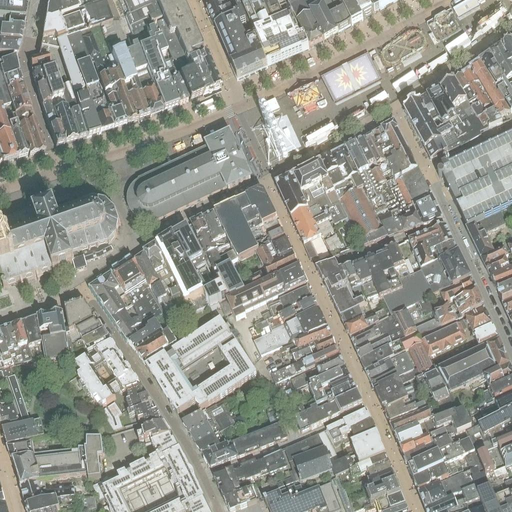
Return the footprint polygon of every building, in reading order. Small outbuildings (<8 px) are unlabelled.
[(0,0),(0,18),(25,21),(26,13),(27,13),(28,9),(27,9),(28,1),(17,0),(0,0)] [(48,0),(45,20),(49,21),(106,1),(105,0),(48,0)] [(118,0),(120,5),(129,28),(147,21),(148,23),(161,18),(163,21),(157,23),(171,59),(168,60),(173,72),(177,74),(180,81),(194,75),(188,61),(196,58),(204,55),(205,55),(206,55),(196,33),(198,33),(196,29),(195,29),(184,4),(185,3),(183,2),(184,1),(182,0),(118,0)] [(240,18),(232,0),(231,0),(207,11),(208,11),(207,12),(214,29),(215,28),(215,29),(237,19),(240,18)] [(300,41),(290,18),(281,0),(240,0),(243,5),(242,6),(253,33),(274,25),(283,48),(300,41)] [(285,0),(304,40),(307,47),(308,47),(309,51),(323,44),(322,43),(323,42),(324,44),(325,43),(324,42),(325,41),(326,43),(336,36),(317,0),(285,0)] [(337,0),(317,0),(336,36),(352,28),(337,0)] [(363,22),(352,0),(337,0),(352,28),(363,22)] [(352,0),(363,22),(374,16),(373,15),(374,15),(366,0),(352,0)] [(401,0),(400,0),(366,0),(374,15),(401,0)] [(79,53),(86,51),(81,38),(80,33),(89,29),(112,21),(106,1),(49,21),(45,20),(41,40),(42,41),(58,43),(58,40),(66,38),(70,50),(77,48),(79,53)] [(13,26),(24,27),(25,21),(0,18),(0,22),(4,24),(5,28),(12,29),(13,26)] [(238,22),(237,19),(215,29),(218,35),(218,36),(217,36),(225,54),(246,44),(244,39),(245,39),(242,32),(247,30),(242,20),(238,22)] [(133,33),(137,31),(138,34),(146,30),(145,27),(143,22),(131,27),(133,33)] [(131,33),(133,37),(163,113),(177,108),(169,85),(178,82),(180,81),(177,74),(173,72),(154,24),(145,27),(146,30),(150,42),(142,45),(138,34),(137,31),(133,33),(131,33)] [(257,41),(255,41),(267,69),(268,69),(267,68),(268,68),(268,69),(288,60),(283,48),(274,25),(253,33),(257,41)] [(0,40),(21,42),(21,40),(24,28),(24,27),(13,26),(12,29),(5,28),(5,29),(0,28),(0,40)] [(112,90),(126,126),(138,122),(128,97),(126,97),(122,87),(123,86),(111,55),(108,57),(114,71),(106,74),(99,55),(91,35),(89,29),(80,33),(81,38),(86,51),(89,60),(92,59),(94,64),(104,92),(112,90)] [(133,52),(125,55),(150,118),(163,113),(133,37),(127,39),(133,52)] [(99,135),(70,50),(66,38),(58,40),(58,43),(58,50),(70,85),(87,139),(99,135)] [(0,53),(10,54),(17,54),(21,42),(0,40),(0,53)] [(309,51),(307,47),(304,40),(300,41),(283,48),(288,60),(309,51)] [(58,50),(58,43),(42,41),(41,46),(58,50)] [(123,86),(122,87),(126,97),(128,97),(138,122),(150,118),(125,55),(119,41),(108,46),(111,55),(123,86)] [(266,70),(267,69),(255,41),(246,44),(225,54),(232,69),(237,81),(266,69),(266,70)] [(511,46),(511,44),(489,58),(511,96),(511,46)] [(91,65),(94,64),(92,59),(89,60),(86,51),(79,53),(77,48),(70,50),(99,135),(99,136),(99,135),(114,130),(114,129),(113,130),(110,121),(106,115),(88,63),(90,62),(91,65)] [(29,59),(31,69),(50,63),(47,54),(39,56),(31,58),(30,58),(29,58),(29,59)] [(204,55),(196,58),(211,94),(218,91),(219,88),(205,55),(204,55)] [(194,75),(202,97),(211,94),(196,58),(188,61),(194,75)] [(511,96),(489,58),(479,65),(510,114),(511,113),(511,96)] [(0,62),(0,70),(3,79),(18,74),(15,59),(11,60),(0,62)] [(59,89),(50,63),(31,69),(31,71),(39,69),(41,75),(44,84),(45,87),(48,97),(55,117),(61,136),(64,146),(65,146),(77,142),(59,89)] [(499,118),(510,114),(479,65),(470,71),(470,72),(469,72),(490,106),(481,111),(484,115),(493,110),(499,119),(499,118)] [(35,87),(44,84),(41,75),(39,69),(31,71),(32,73),(35,87)] [(7,128),(15,125),(12,114),(4,117),(1,108),(11,105),(10,103),(0,70),(0,159),(2,166),(18,161),(7,128)] [(469,72),(462,77),(464,80),(481,111),(490,106),(469,72)] [(18,74),(3,79),(6,89),(21,83),(19,75),(18,74)] [(202,97),(194,75),(180,81),(189,103),(202,97)] [(464,80),(462,77),(454,82),(475,117),(482,128),(486,126),(489,130),(496,126),(496,127),(502,124),(499,118),(499,119),(493,110),(484,115),(481,111),(464,80)] [(178,82),(169,85),(177,108),(187,104),(178,82)] [(440,93),(459,127),(475,117),(454,82),(449,85),(451,87),(440,93)] [(22,85),(21,83),(6,89),(10,103),(26,98),(22,85)] [(70,85),(59,89),(77,142),(87,139),(70,85)] [(39,101),(48,97),(45,87),(36,90),(38,97),(39,101)] [(106,115),(110,121),(113,130),(114,129),(114,130),(126,126),(112,90),(104,92),(111,113),(106,115)] [(435,114),(443,130),(450,126),(452,131),(459,127),(440,93),(427,100),(435,114)] [(55,117),(48,97),(39,101),(39,102),(40,102),(46,120),(55,117)] [(11,105),(14,116),(30,111),(26,98),(10,103),(11,105)] [(435,114),(427,100),(420,104),(427,118),(435,114)] [(427,118),(420,104),(404,112),(425,151),(441,142),(447,154),(447,155),(460,148),(461,148),(452,131),(450,126),(443,130),(435,114),(427,118)] [(26,124),(31,139),(40,137),(38,131),(36,124),(35,121),(34,121),(30,111),(14,116),(16,121),(24,119),(26,124)] [(61,136),(55,117),(46,120),(48,126),(49,130),(52,138),(55,147),(55,148),(55,149),(56,148),(56,149),(64,146),(61,136)] [(459,127),(452,131),(461,148),(461,149),(481,136),(480,134),(489,130),(486,126),(482,128),(475,117),(459,127)] [(37,155),(31,139),(26,124),(18,127),(29,158),(37,155)] [(18,161),(27,158),(15,125),(7,128),(18,161)] [(410,157),(407,151),(394,126),(382,133),(384,136),(387,143),(389,142),(396,157),(385,163),(391,174),(403,200),(407,210),(431,198),(410,157)] [(387,143),(384,136),(383,137),(381,133),(372,138),(374,141),(385,163),(396,157),(389,142),(387,143)] [(442,178),(467,230),(501,215),(511,209),(511,135),(438,171),(438,172),(438,173),(437,174),(437,175),(437,176),(438,177),(439,178),(440,178),(441,178),(442,178)] [(248,182),(251,181),(250,179),(249,179),(244,168),(245,168),(240,157),(236,149),(235,149),(230,139),(231,138),(229,136),(227,137),(209,146),(206,147),(207,149),(139,181),(139,182),(137,183),(135,185),(133,187),(131,189),(130,192),(128,196),(128,198),(127,201),(127,203),(128,205),(129,209),(130,212),(132,215),(134,217),(136,219),(138,220),(141,222),(143,222),(146,223),(149,223),(152,223),(154,223),(158,221),(158,222),(227,190),(228,192),(230,191),(230,190),(248,182)] [(31,139),(37,155),(43,153),(45,152),(44,150),(40,137),(31,139)] [(391,174),(385,163),(374,141),(374,142),(372,138),(364,142),(366,146),(385,185),(387,184),(385,177),(391,174)] [(387,210),(388,210),(387,206),(394,204),(387,184),(385,185),(366,146),(364,142),(356,146),(380,195),(385,206),(387,210)] [(431,163),(447,154),(441,142),(425,151),(431,163)] [(363,190),(373,211),(385,206),(380,195),(356,146),(345,152),(363,190)] [(377,219),(373,211),(363,190),(345,152),(332,159),(327,158),(323,160),(321,164),(320,165),(351,226),(361,247),(362,249),(387,238),(377,219)] [(293,178),(293,179),(308,211),(313,221),(327,213),(331,221),(336,230),(347,226),(348,228),(351,226),(320,165),(319,165),(318,166),(315,167),(314,167),(313,168),(299,175),(298,176),(295,178),(294,178),(293,178)] [(276,187),(291,219),(308,211),(293,179),(276,187)] [(238,262),(238,263),(256,254),(266,249),(268,248),(267,245),(262,247),(260,244),(255,246),(250,235),(260,230),(263,237),(280,230),(277,222),(264,195),(263,196),(260,194),(249,199),(250,201),(247,202),(245,201),(239,204),(215,215),(238,262)] [(6,291),(7,290),(7,289),(20,284),(22,287),(24,287),(23,283),(36,279),(38,282),(40,281),(39,278),(53,273),(53,274),(54,277),(57,276),(56,273),(73,267),(75,274),(87,271),(85,264),(100,259),(113,252),(109,246),(116,238),(118,239),(119,238),(117,237),(118,226),(121,226),(121,224),(118,225),(115,214),(117,213),(116,212),(114,213),(106,206),(107,204),(106,203),(105,205),(95,203),(95,200),(93,200),(93,203),(83,206),(83,204),(81,204),(82,207),(75,209),(74,207),(73,207),(70,198),(53,204),(54,207),(35,214),(34,211),(32,212),(33,215),(33,216),(19,221),(18,218),(16,218),(17,222),(3,226),(2,223),(0,223),(1,227),(0,227),(0,276),(3,287),(2,288),(2,290),(5,291),(6,291)] [(442,221),(431,198),(407,210),(409,218),(415,215),(422,228),(427,227),(442,221)] [(377,219),(387,238),(388,240),(403,234),(400,222),(402,221),(401,221),(398,213),(393,215),(391,210),(388,211),(388,210),(387,210),(385,206),(373,211),(377,219)] [(329,222),(331,221),(327,213),(313,221),(308,211),(291,219),(304,247),(311,244),(321,239),(316,228),(329,222)] [(238,263),(238,262),(215,215),(202,221),(225,269),(229,266),(230,266),(238,263)] [(402,221),(400,222),(403,234),(403,235),(422,228),(415,215),(409,218),(410,218),(401,221),(402,221)] [(501,215),(467,230),(466,230),(467,231),(466,231),(481,260),(492,254),(484,236),(506,226),(501,215)] [(225,269),(202,221),(191,227),(193,231),(214,274),(225,269)] [(445,228),(434,232),(442,250),(453,245),(445,228)] [(210,276),(187,229),(172,237),(201,291),(211,287),(206,278),(210,276)] [(271,246),(285,240),(281,232),(267,238),(271,246)] [(417,262),(442,250),(434,232),(409,242),(417,262)] [(201,291),(172,237),(159,246),(181,291),(167,298),(174,312),(186,306),(187,306),(192,316),(210,308),(204,296),(201,291)] [(271,246),(268,248),(266,249),(274,266),(293,257),(285,240),(271,246)] [(310,261),(317,263),(319,264),(320,263),(311,244),(304,247),(310,261)] [(457,254),(453,245),(442,250),(417,262),(420,272),(457,254)] [(181,291),(159,246),(158,247),(161,251),(159,252),(156,248),(144,256),(150,264),(160,285),(167,298),(181,291)] [(394,272),(398,280),(399,283),(409,277),(408,274),(397,247),(386,252),(386,254),(387,254),(394,272)] [(274,266),(266,249),(256,254),(269,282),(270,281),(294,270),(293,269),(298,267),(293,257),(274,266)] [(504,249),(481,261),(480,261),(485,269),(486,268),(504,259),(508,257),(504,249)] [(375,259),(386,285),(398,280),(394,272),(386,254),(382,256),(383,256),(375,259)] [(457,255),(457,254),(420,272),(409,277),(399,283),(401,290),(461,266),(456,259),(457,259),(458,258),(457,258),(456,258),(454,256),(457,255)] [(150,264),(144,256),(134,263),(149,290),(155,287),(156,290),(162,301),(167,298),(160,285),(150,264)] [(386,285),(375,259),(365,263),(372,280),(371,280),(376,295),(378,299),(381,297),(401,290),(398,280),(386,285)] [(504,259),(486,268),(485,269),(490,278),(490,279),(509,270),(504,259)] [(131,307),(139,318),(144,326),(151,322),(151,321),(153,320),(155,324),(166,317),(149,290),(134,263),(132,264),(130,264),(128,266),(127,267),(119,273),(118,272),(115,274),(115,275),(111,278),(119,289),(124,297),(131,307)] [(372,280),(365,263),(357,267),(353,268),(361,287),(366,299),(376,295),(371,280),(372,280)] [(324,287),(328,295),(347,287),(343,278),(344,278),(342,271),(339,272),(335,265),(320,270),(321,271),(320,278),(323,284),(324,284),(325,286),(324,287)] [(361,287),(353,268),(352,266),(343,270),(349,283),(352,290),(361,287)] [(470,280),(464,267),(463,266),(462,266),(461,266),(401,290),(389,294),(381,297),(390,318),(394,315),(407,309),(414,306),(419,304),(420,303),(439,294),(470,280)] [(244,294),(230,267),(216,274),(223,286),(204,296),(210,308),(226,301),(235,297),(236,298),(244,294)] [(299,269),(298,268),(294,271),(294,270),(270,281),(270,283),(236,299),(236,298),(235,297),(226,301),(227,303),(236,322),(245,317),(244,315),(285,296),(306,286),(302,277),(303,277),(299,268),(299,269)] [(511,270),(490,280),(496,292),(511,284),(511,270)] [(251,291),(265,284),(261,275),(247,282),(251,291)] [(92,290),(99,301),(119,289),(111,278),(92,290)] [(420,303),(422,309),(426,316),(432,313),(445,307),(449,305),(454,303),(476,293),(470,280),(439,294),(420,303)] [(344,318),(362,309),(367,306),(364,300),(353,305),(347,292),(348,288),(347,287),(328,295),(340,320),(344,318)] [(502,305),(503,304),(511,300),(511,287),(497,294),(502,305)] [(99,301),(105,311),(124,297),(119,289),(99,301)] [(273,319),(313,300),(308,290),(279,303),(268,308),(270,314),(273,319)] [(458,321),(461,320),(482,310),(483,310),(476,293),(454,303),(460,316),(455,319),(449,305),(445,307),(432,313),(436,320),(416,329),(407,309),(394,315),(395,318),(400,329),(406,340),(417,335),(419,339),(441,330),(440,329),(458,321)] [(105,311),(112,320),(131,307),(124,297),(105,311)] [(271,333),(318,311),(313,300),(273,319),(266,322),(271,333)] [(367,318),(345,329),(351,340),(375,328),(374,326),(388,319),(381,306),(380,306),(377,300),(372,303),(373,305),(370,306),(375,315),(367,318)] [(507,316),(511,313),(511,301),(502,306),(507,316)] [(74,347),(103,331),(92,315),(88,310),(84,305),(85,305),(81,304),(76,306),(70,308),(65,310),(66,315),(60,315),(59,314),(58,313),(57,313),(56,313),(54,314),(53,315),(53,316),(53,317),(38,319),(45,358),(46,366),(71,362),(70,358),(77,357),(76,353),(77,353),(74,347)] [(120,332),(139,318),(131,307),(112,320),(113,322),(120,332)] [(367,318),(362,309),(344,318),(340,320),(345,329),(367,318)] [(252,342),(256,350),(323,321),(318,311),(271,333),(271,334),(276,332),(277,334),(264,339),(263,337),(252,342)] [(465,320),(473,337),(492,329),(484,312),(465,320)] [(229,314),(146,369),(183,425),(263,377),(246,346),(243,340),(229,314)] [(273,319),(270,314),(262,318),(265,323),(266,322),(273,319)] [(359,349),(400,329),(395,318),(394,315),(390,318),(388,319),(374,326),(375,328),(351,340),(355,350),(355,351),(359,349)] [(139,329),(144,326),(139,318),(120,332),(127,343),(142,334),(139,329)] [(38,319),(23,325),(32,362),(45,358),(38,319)] [(162,335),(155,324),(153,320),(151,321),(151,322),(153,325),(148,329),(149,331),(129,345),(136,353),(162,335)] [(327,330),(323,321),(256,350),(260,359),(261,358),(260,358),(279,350),(327,330)] [(421,344),(428,359),(465,342),(467,339),(463,332),(467,331),(462,322),(459,323),(459,324),(420,342),(421,344)] [(23,365),(32,362),(23,325),(11,329),(22,361),(23,365)] [(22,361),(11,329),(1,333),(10,359),(16,357),(17,360),(20,359),(21,362),(22,361)] [(364,360),(406,340),(400,329),(359,349),(355,351),(360,362),(364,360)] [(478,349),(497,340),(492,329),(473,337),(478,349)] [(327,330),(279,350),(281,355),(296,348),(297,353),(291,355),(292,356),(332,340),(327,330)] [(103,331),(74,347),(77,353),(83,350),(85,354),(110,342),(103,331)] [(156,358),(176,344),(168,331),(162,335),(136,353),(146,369),(159,361),(156,358)] [(10,359),(1,333),(0,333),(0,383),(5,382),(5,380),(2,371),(10,368),(14,367),(10,359)] [(365,373),(408,351),(421,344),(420,342),(419,339),(417,335),(406,340),(364,360),(360,362),(365,373)] [(315,350),(318,356),(336,349),(332,340),(292,356),(295,365),(313,358),(310,352),(315,350)] [(126,393),(141,388),(126,366),(113,375),(119,384),(107,392),(92,370),(104,362),(110,371),(123,362),(111,343),(96,350),(101,357),(91,363),(88,358),(74,366),(80,375),(77,378),(92,401),(96,399),(102,408),(116,400),(113,395),(122,389),(125,393),(126,393)] [(447,401),(452,399),(451,396),(457,393),(469,387),(510,369),(504,356),(499,343),(498,343),(486,348),(447,366),(445,361),(432,367),(434,371),(442,389),(447,401)] [(432,367),(428,359),(421,344),(408,351),(414,365),(417,370),(420,377),(434,371),(432,367)] [(287,369),(271,376),(275,386),(289,380),(335,359),(339,357),(336,349),(318,356),(318,357),(287,369)] [(370,383),(374,391),(397,378),(413,370),(406,354),(387,363),(391,373),(370,383)] [(294,392),(305,387),(341,372),(340,371),(345,369),(340,358),(335,361),(290,382),(294,392)] [(391,373),(387,363),(365,374),(370,383),(391,373)] [(10,368),(2,371),(5,380),(13,378),(10,368)] [(487,386),(489,392),(511,382),(511,373),(510,369),(469,387),(472,393),(487,386)] [(341,372),(305,387),(316,413),(327,408),(320,392),(327,389),(349,379),(349,378),(345,371),(346,371),(345,370),(341,372)] [(397,378),(374,391),(376,396),(379,397),(383,406),(382,409),(384,414),(408,404),(405,396),(401,387),(400,386),(416,379),(420,377),(416,370),(414,371),(413,370),(397,378)] [(434,371),(420,377),(416,379),(420,387),(425,384),(429,394),(442,389),(434,371)] [(15,377),(9,379),(12,387),(11,387),(20,414),(21,413),(24,423),(30,422),(24,406),(18,387),(15,377)] [(353,386),(349,379),(327,389),(330,396),(353,386)] [(511,396),(511,382),(489,392),(485,394),(486,397),(484,398),(483,399),(486,408),(511,396)] [(353,386),(330,396),(334,405),(335,405),(348,399),(357,395),(353,386)] [(411,386),(402,390),(408,403),(412,401),(417,399),(411,386)] [(130,403),(147,397),(141,388),(126,393),(130,403)] [(442,389),(429,394),(432,400),(423,404),(425,410),(435,406),(436,406),(447,401),(442,389)] [(353,411),(363,407),(357,395),(348,399),(353,411)] [(148,399),(147,397),(130,403),(126,404),(132,418),(136,417),(153,411),(151,404),(150,405),(148,399)] [(500,416),(511,409),(511,398),(496,406),(500,416)] [(348,399),(335,405),(341,417),(353,411),(348,399)] [(390,426),(402,420),(408,418),(418,413),(425,410),(423,404),(415,407),(413,401),(408,404),(384,414),(386,417),(385,418),(387,422),(388,422),(390,426)] [(190,436),(227,414),(222,403),(183,425),(190,436)] [(0,424),(2,424),(9,423),(11,429),(19,427),(17,421),(13,409),(12,405),(0,408),(0,424)] [(112,432),(114,432),(122,429),(118,418),(121,415),(114,405),(107,409),(111,414),(113,418),(115,421),(117,427),(115,428),(113,421),(111,418),(109,415),(105,410),(101,413),(109,425),(111,428),(112,432)] [(335,405),(334,405),(316,413),(314,409),(293,418),(299,432),(301,435),(310,431),(341,417),(335,405)] [(511,423),(511,409),(500,416),(478,427),(480,430),(466,436),(469,442),(468,442),(474,454),(475,453),(477,457),(486,454),(493,451),(491,445),(487,436),(511,423)] [(394,437),(400,450),(466,419),(463,413),(459,415),(457,410),(441,417),(431,421),(394,437)] [(138,424),(144,423),(159,417),(157,414),(155,415),(153,411),(136,417),(138,424)] [(390,428),(392,432),(394,437),(431,421),(428,411),(409,420),(405,422),(403,423),(390,428)] [(470,428),(471,430),(474,429),(466,412),(463,413),(466,419),(470,428)] [(270,424),(276,422),(272,413),(267,416),(270,424)] [(196,447),(233,426),(227,414),(190,436),(196,447)] [(365,414),(354,419),(359,429),(372,424),(371,422),(371,423),(368,417),(367,418),(365,414)] [(163,423),(159,417),(144,423),(147,431),(165,426),(164,425),(163,423)] [(242,418),(233,422),(237,430),(245,425),(242,418)] [(340,426),(346,439),(350,437),(349,434),(359,429),(354,419),(340,426)] [(400,450),(404,459),(470,428),(466,419),(400,450)] [(280,420),(273,423),(275,427),(271,429),(277,444),(288,440),(280,420)] [(39,422),(19,427),(11,429),(2,431),(7,447),(12,446),(24,443),(44,439),(39,422)] [(511,423),(487,436),(491,445),(511,436),(511,423)] [(350,437),(346,439),(345,443),(346,444),(346,445),(352,443),(353,443),(354,445),(377,435),(372,424),(359,429),(349,434),(350,437)] [(165,426),(147,431),(142,433),(143,435),(137,437),(139,443),(152,440),(154,444),(163,440),(172,437),(165,426)] [(236,433),(233,426),(196,447),(202,457),(225,447),(221,441),(226,438),(225,437),(233,432),(233,434),(236,433)] [(346,445),(346,444),(345,443),(346,439),(340,426),(327,432),(335,447),(344,444),(345,445),(346,445)] [(404,459),(408,469),(454,447),(450,438),(457,437),(471,430),(470,428),(404,459)] [(277,444),(271,429),(261,433),(267,448),(277,444)] [(267,448),(261,433),(254,436),(260,451),(267,448)] [(334,466),(340,463),(325,433),(318,436),(318,437),(329,457),(330,457),(334,466)] [(382,449),(377,435),(354,445),(353,443),(352,443),(353,446),(351,446),(355,458),(376,451),(382,449)] [(260,451),(254,436),(247,439),(253,454),(260,451)] [(511,436),(491,445),(493,451),(498,449),(501,456),(502,455),(511,451),(511,436)] [(154,452),(156,456),(117,476),(118,478),(114,481),(113,478),(105,482),(93,488),(99,502),(104,499),(105,502),(108,507),(103,510),(104,511),(110,511),(208,511),(202,499),(203,498),(201,494),(198,489),(194,480),(190,472),(186,464),(183,459),(181,454),(180,454),(179,452),(174,442),(172,437),(163,440),(154,444),(151,445),(154,452)] [(285,452),(282,454),(282,455),(285,454),(296,484),(300,482),(301,485),(317,479),(332,473),(335,480),(338,479),(355,472),(350,460),(349,459),(340,463),(334,466),(330,457),(329,457),(318,437),(302,445),(285,452)] [(245,457),(253,454),(247,439),(239,441),(245,457)] [(46,440),(24,443),(12,446),(7,448),(12,461),(35,457),(48,455),(47,441),(46,440)] [(245,457),(239,441),(232,444),(234,450),(238,460),(245,457)] [(101,460),(103,460),(103,459),(105,457),(104,452),(102,451),(101,442),(87,442),(87,451),(84,451),(79,452),(48,455),(35,457),(12,461),(18,481),(20,488),(45,483),(88,478),(89,482),(101,481),(100,468),(102,467),(101,460)] [(454,447),(408,469),(413,482),(446,467),(463,459),(474,454),(468,442),(454,449),(454,447)] [(213,470),(238,460),(234,450),(230,451),(227,446),(225,447),(202,457),(204,461),(203,461),(206,466),(207,466),(210,470),(213,470)] [(355,472),(368,465),(385,458),(382,449),(376,451),(355,458),(350,460),(355,472)] [(511,451),(502,455),(507,467),(511,465),(511,451)] [(484,508),(485,511),(499,511),(494,499),(485,476),(484,474),(480,476),(477,470),(481,469),(477,457),(475,453),(474,454),(463,459),(469,473),(475,487),(476,487),(483,505),(484,508)] [(282,455),(281,454),(280,454),(280,455),(272,458),(279,475),(288,471),(282,455)] [(486,454),(477,457),(481,469),(484,474),(485,476),(494,472),(486,454)] [(272,458),(264,462),(267,472),(267,473),(269,478),(279,475),(272,458)] [(356,479),(370,473),(389,466),(385,458),(368,465),(355,472),(338,479),(344,492),(358,486),(356,479)] [(262,459),(247,464),(253,479),(261,477),(260,475),(267,473),(267,472),(264,462),(262,459)] [(233,470),(238,484),(245,481),(246,482),(253,479),(247,464),(233,470)] [(367,482),(392,473),(389,466),(370,473),(356,479),(358,486),(367,482)] [(413,482),(417,491),(420,491),(429,487),(430,484),(436,482),(436,484),(448,478),(463,472),(461,467),(449,473),(446,467),(413,482)] [(507,474),(504,469),(493,473),(495,478),(507,474)] [(233,470),(223,474),(229,487),(238,484),(233,470)] [(391,485),(396,483),(392,473),(367,482),(371,493),(391,485)] [(418,494),(422,503),(444,492),(446,498),(461,493),(475,487),(469,473),(418,494)] [(219,491),(229,487),(223,474),(213,478),(219,491)] [(275,486),(273,487),(275,492),(284,488),(293,484),(291,479),(275,486)] [(494,499),(499,511),(511,511),(511,480),(505,484),(508,493),(494,499)] [(46,491),(45,483),(20,488),(20,489),(26,506),(30,505),(43,503),(43,501),(75,498),(74,488),(46,491)] [(242,494),(238,484),(229,487),(219,491),(224,501),(242,494)] [(340,511),(341,511),(331,485),(304,496),(300,487),(295,489),(294,487),(263,500),(263,501),(264,501),(267,509),(268,509),(269,511),(340,511)] [(370,507),(375,505),(386,501),(387,503),(402,497),(397,486),(392,487),(391,485),(371,493),(366,495),(370,507)] [(465,502),(468,510),(481,506),(483,505),(476,487),(475,487),(461,493),(465,502)] [(228,511),(237,511),(247,508),(247,509),(259,504),(259,502),(256,503),(251,491),(242,494),(224,501),(228,511)] [(447,501),(446,498),(444,492),(422,503),(426,511),(447,501)] [(377,511),(391,511),(405,507),(402,497),(387,503),(386,501),(375,505),(370,507),(364,509),(364,511),(370,511),(376,510),(377,511)] [(447,501),(426,511),(425,511),(468,511),(468,510),(465,502),(456,505),(453,498),(447,501)] [(96,510),(95,499),(82,500),(83,511),(96,510)] [(26,508),(27,511),(59,511),(60,511),(59,509),(63,508),(61,501),(57,501),(43,503),(30,505),(31,507),(26,508)]
